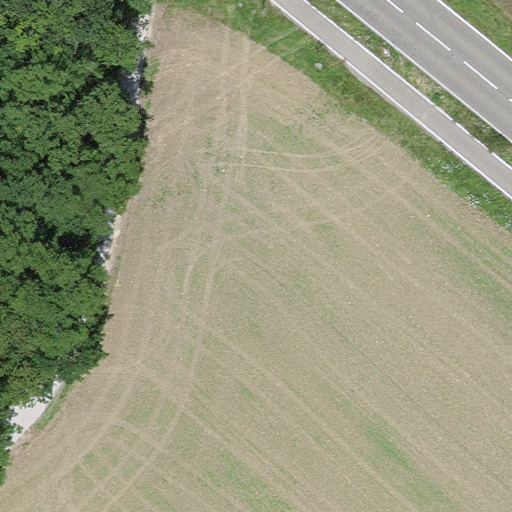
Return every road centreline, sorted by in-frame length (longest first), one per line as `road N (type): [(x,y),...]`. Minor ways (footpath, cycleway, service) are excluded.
road 1 (track): [(0,438),(64,360),(95,273),(142,0)]
road 2 (secondary): [(511,98),(389,0)]
